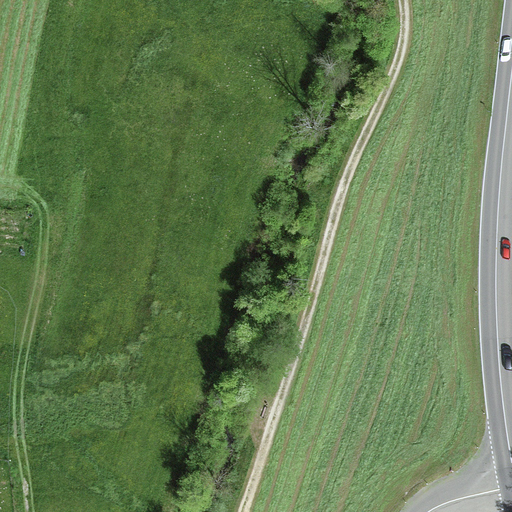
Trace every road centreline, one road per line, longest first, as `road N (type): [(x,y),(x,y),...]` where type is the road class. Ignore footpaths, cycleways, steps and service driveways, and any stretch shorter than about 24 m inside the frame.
road 1 (track): [(242,511),(352,166),(403,48),(404,0)]
road 2 (tertiary): [(511,120),(501,256),(511,435)]
